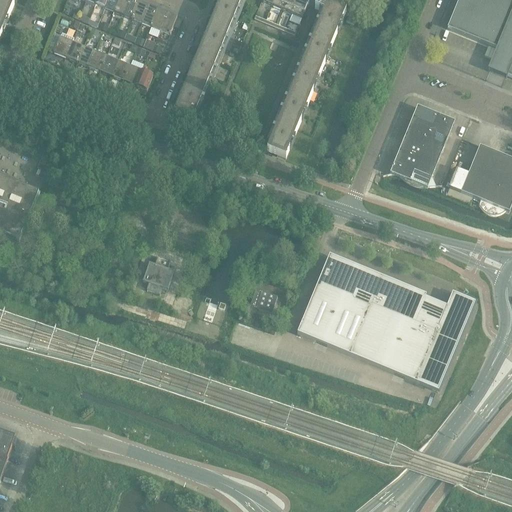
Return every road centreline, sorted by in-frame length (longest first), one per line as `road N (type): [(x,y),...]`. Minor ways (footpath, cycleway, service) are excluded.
road 1 (tertiary): [(2,91),(347,213)]
road 2 (unclassified): [(347,213),(434,0)]
road 3 (unclassified): [(214,481),(44,422)]
road 4 (secondary): [(490,367),(435,448),(392,492)]
road 5 (secondary): [(412,504),(511,380)]
road 6 (residential): [(154,118),(14,63)]
road 7 (residential): [(154,118),(192,24),(188,6),(174,0)]
